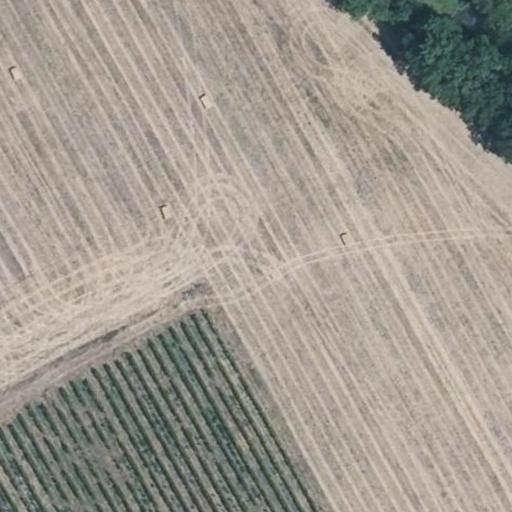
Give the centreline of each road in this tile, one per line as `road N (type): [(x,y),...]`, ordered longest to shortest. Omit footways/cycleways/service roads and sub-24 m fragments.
road 1 (track): [(0,405),(503,128)]
road 2 (track): [(359,0),(511,136)]
